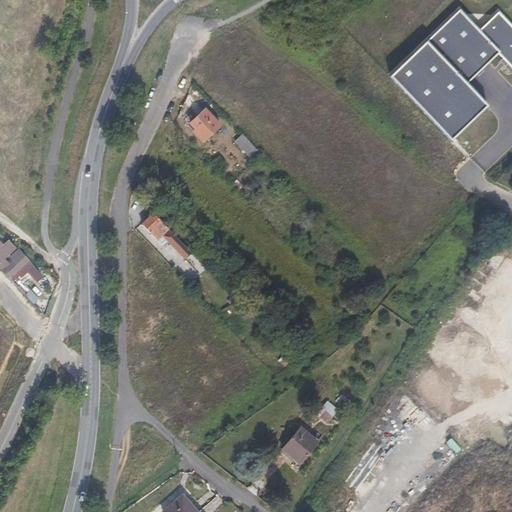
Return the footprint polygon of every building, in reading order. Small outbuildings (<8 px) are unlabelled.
[(390,77),(451,140),(487,106),(466,83),(498,53),(511,66),(511,26),(497,12),(480,28),(460,10),(390,77)] [(220,125),(205,109),(190,123),(195,129),(193,131),(203,141),(220,125)] [(258,151),(242,134),(235,141),(251,158),(258,151)] [(168,229),(161,222),(149,233),(170,254),(175,249),(187,262),(194,256),(168,229)] [(0,242),(0,267),(2,270),(9,264),(4,260),(16,249),(8,240),(2,245),(0,242)] [(9,264),(2,270),(13,281),(19,276),(21,278),(27,272),(33,279),(36,269),(26,257),(19,250),(11,257),(13,260),(9,264)] [(200,282),(201,281),(205,278),(204,276),(209,271),(196,258),(186,267),(200,282)] [(482,264),(471,281),(480,287),(491,269),(482,264)] [(18,287),(25,295),(29,291),(22,284),(18,287)] [(278,361),(284,366),(290,360),(284,354),(278,361)] [(317,444),(300,431),(282,452),(299,466),(317,444)] [(196,511),(182,495),(162,511),(196,511)]
